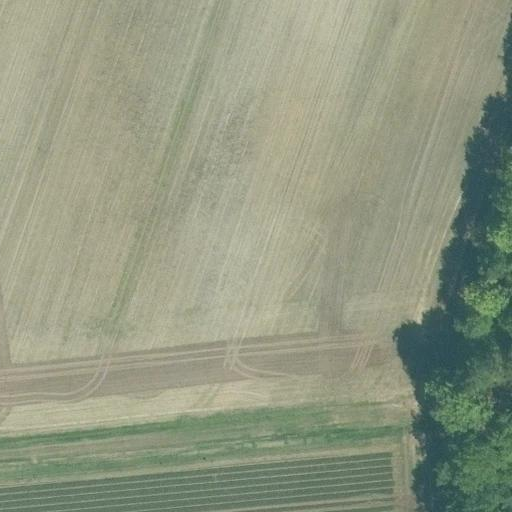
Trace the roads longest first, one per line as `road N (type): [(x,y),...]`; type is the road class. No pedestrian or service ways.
road 1 (track): [(511,395),(0,444)]
road 2 (track): [(462,511),(443,377),(511,167)]
